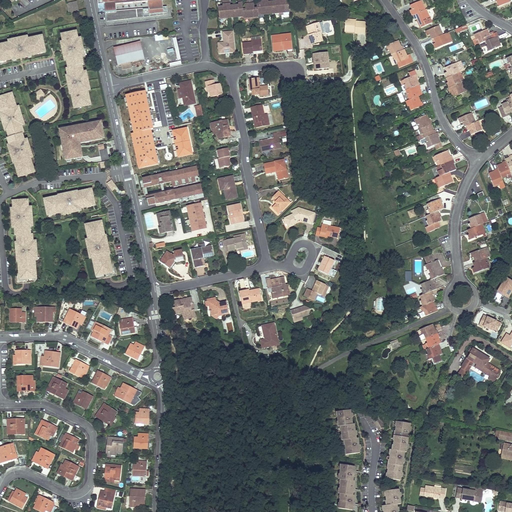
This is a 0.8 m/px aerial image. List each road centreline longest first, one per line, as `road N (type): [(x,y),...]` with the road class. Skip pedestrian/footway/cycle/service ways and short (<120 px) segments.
road 1 (residential): [(0,401),(45,404),(93,436),(91,479),(81,493),(19,473),(0,492)]
road 2 (residential): [(265,260),(232,81),(206,65)]
road 3 (residential): [(150,292),(108,84)]
road 4 (residential): [(385,0),(420,49),(446,125),(478,157)]
road 5 (residential): [(134,372),(69,339),(0,337)]
road 6 (residential): [(478,157),(456,212),(458,282)]
road 7 (residential): [(150,292),(265,260)]
